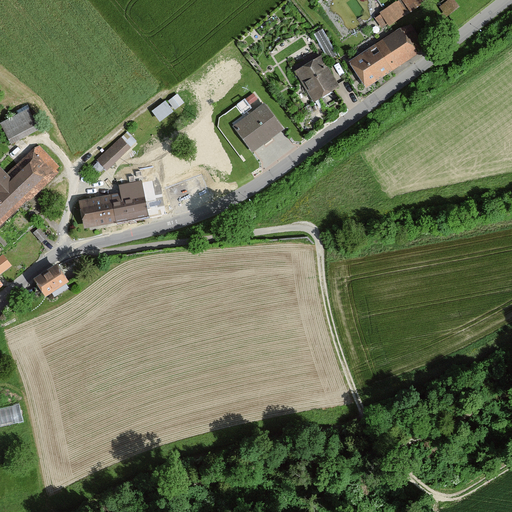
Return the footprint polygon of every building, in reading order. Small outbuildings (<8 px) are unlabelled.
[(409,9),(402,0),(399,0),(396,3),(381,13),(389,23),(409,9)] [(457,6),(452,0),(450,0),(442,7),(447,14),(457,6)] [(402,33),(356,64),(367,81),(421,45),(409,27),(402,32),(402,33)] [(321,32),(313,37),(327,62),(335,57),(321,32)] [(329,74),(320,59),(302,70),(308,81),(305,83),(315,98),(318,97),(325,107),(339,98),(326,76),(329,74)] [(177,94),(169,101),(175,109),(183,103),(177,94)] [(244,101),(249,106),(256,100),(251,95),(244,101)] [(171,109),(165,101),(153,111),(160,119),(171,109)] [(281,126),(265,105),(250,117),(251,118),(236,129),(235,127),(235,128),(251,150),(263,142),(270,137),(268,136),(281,126)] [(28,109),(1,124),(9,139),(36,125),(28,109)] [(130,148),(121,138),(98,159),(107,169),(130,148)] [(58,167),(43,150),(10,181),(0,170),(0,220),(52,171),(53,172),(58,167)] [(141,183),(120,187),(122,196),(82,204),(86,224),(115,218),(116,219),(147,213),(141,183)] [(39,228),(33,233),(41,242),(47,237),(39,228)] [(0,271),(8,265),(2,257),(0,258),(0,284),(0,283),(0,271)] [(66,280),(57,268),(38,280),(46,292),(66,280)] [(0,426),(24,421),(20,402),(0,406),(0,426)]
